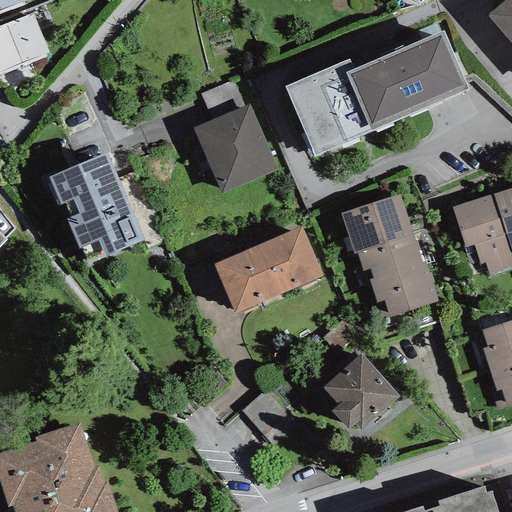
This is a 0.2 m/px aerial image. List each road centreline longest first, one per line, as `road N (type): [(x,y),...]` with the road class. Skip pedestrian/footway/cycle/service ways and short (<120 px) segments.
road 1 (residential): [(306,511),(511,443)]
road 2 (residential): [(18,124),(127,0)]
